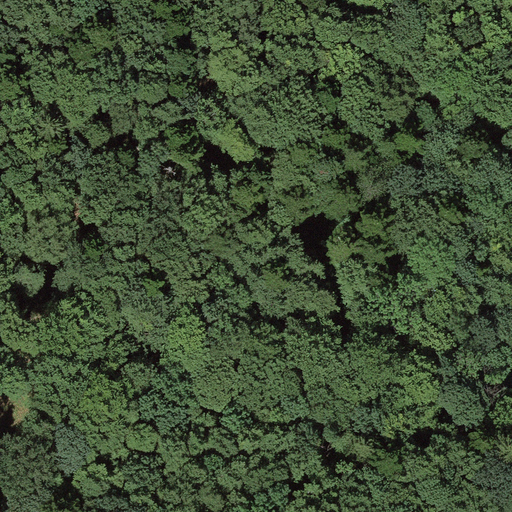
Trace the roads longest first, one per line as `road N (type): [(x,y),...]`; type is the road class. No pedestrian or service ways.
road 1 (track): [(511,337),(476,308),(398,293),(252,310),(0,310)]
road 2 (track): [(398,293),(339,224),(203,0)]
